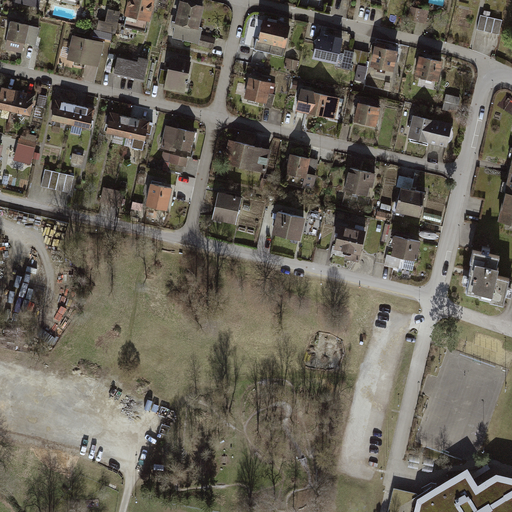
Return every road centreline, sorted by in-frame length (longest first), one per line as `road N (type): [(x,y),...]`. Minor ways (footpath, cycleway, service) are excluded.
road 1 (residential): [(244,0),(445,47),(493,66)]
road 2 (residential): [(216,117),(464,174)]
road 3 (residential): [(436,298),(189,240)]
road 4 (residential): [(0,68),(216,117)]
road 5 (residential): [(189,240),(0,198)]
road 6 (residential): [(391,483),(436,298)]
road 7 (residential): [(436,298),(464,174)]
road 8 (residential): [(189,240),(216,117)]
road 9 (residential): [(216,117),(244,0)]
